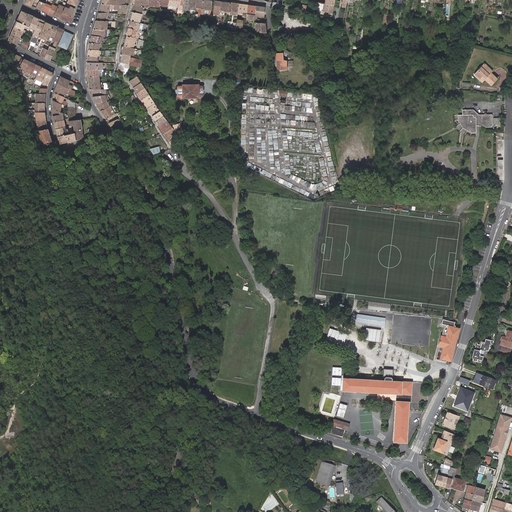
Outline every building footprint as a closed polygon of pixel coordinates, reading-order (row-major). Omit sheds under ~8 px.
[(39,0),(38,2),(36,8),(42,10),(45,5),(45,3),(39,0)] [(196,0),(189,0),(188,8),(188,9),(188,12),(195,13),(196,10),(196,8),(196,0)] [(210,15),(212,10),(213,0),(210,0),(203,0),(202,8),(202,14),(210,15)] [(334,0),(325,0),(323,11),(333,13),(334,0)] [(222,1),(215,1),(214,10),(213,15),(220,16),(220,14),(222,1)] [(230,2),(222,1),(220,14),(229,15),(230,2)] [(238,13),(239,3),(231,2),(230,2),(229,15),(237,16),(238,13)] [(247,14),(248,5),(239,3),(238,13),(247,14)] [(50,7),(48,13),(54,15),(58,6),(52,4),(50,7)] [(50,7),(45,5),(42,10),(48,13),(50,7)] [(58,5),(58,6),(54,15),(60,18),(63,12),(64,8),(58,5)] [(73,16),(75,8),(69,5),(68,7),(65,6),(64,8),(63,12),(73,16)] [(112,5),(101,5),(98,13),(110,13),(111,9),(112,5)] [(127,14),(129,5),(112,5),(111,9),(119,9),(118,13),(127,14)] [(135,5),(133,12),(143,14),(145,8),(135,5)] [(255,15),(256,6),(248,5),(247,14),(255,15)] [(265,7),(256,6),(255,15),(263,16),(265,7)] [(21,11),(17,22),(23,25),(28,14),(21,11)] [(71,23),(73,16),(63,12),(60,18),(71,23)] [(143,14),(133,12),(131,21),(141,23),(143,14)] [(33,17),(28,14),(23,25),(26,26),(25,27),(28,29),(33,17)] [(28,29),(27,32),(33,34),(39,19),(33,17),(28,29)] [(45,22),(39,19),(33,34),(29,42),(35,44),(37,40),(39,37),(45,22)] [(237,20),(236,28),(243,29),(244,21),(237,20)] [(108,21),(96,21),(93,29),(105,29),(106,29),(108,21)] [(141,23),(131,21),(129,29),(139,31),(141,23)] [(52,25),(45,22),(39,37),(42,38),(41,40),(45,42),(48,35),(52,25)] [(256,23),(257,32),(266,33),(265,23),(256,23)] [(347,33),(356,33),(356,23),(344,23),(347,33)] [(58,27),(52,25),(48,35),(53,37),(58,27)] [(15,27),(12,34),(20,37),(23,30),(21,29),(15,27)] [(64,30),(58,27),(53,37),(52,40),(56,41),(54,46),(56,47),(64,30)] [(139,31),(129,29),(127,36),(137,39),(139,31)] [(74,34),(65,30),(58,46),(68,50),(74,34)] [(20,37),(12,34),(8,41),(17,45),(20,37)] [(98,44),(100,36),(91,36),(88,43),(98,44)] [(137,39),(127,36),(125,46),(136,49),(139,39),(137,39)] [(342,37),(332,36),(331,44),(341,45),(342,37)] [(137,47),(143,49),(146,41),(140,39),(137,47)] [(21,46),(26,49),(29,42),(23,40),(21,44),(21,46)] [(43,45),(39,55),(45,57),(49,49),(49,47),(43,45)] [(289,49),(276,45),(275,55),(276,55),(281,54),(287,54),(289,49)] [(123,54),(132,56),(134,57),(136,49),(125,46),(123,54)] [(55,51),(49,49),(45,57),(51,60),(53,56),(55,51)] [(9,51),(9,52),(6,58),(11,60),(14,54),(9,51)] [(18,64),(21,57),(14,54),(11,60),(18,64)] [(126,71),(128,72),(130,65),(132,56),(123,54),(121,62),(128,64),(127,66),(126,71)] [(281,54),(276,55),(277,71),(286,70),(286,60),(282,60),(281,54)] [(130,65),(141,67),(143,59),(134,57),(132,56),(130,65)] [(30,61),(23,58),(19,67),(23,69),(21,74),(23,75),(25,70),(30,61)] [(31,73),(35,64),(30,61),(25,70),(23,75),(28,77),(31,73)] [(37,75),(41,67),(35,64),(31,73),(37,76),(37,75)] [(48,70),(41,67),(37,75),(37,76),(35,79),(36,80),(35,83),(40,85),(41,82),(43,80),(48,70)] [(492,72),(488,68),(484,71),(481,67),(474,74),(479,80),(482,77),(484,80),(491,86),(497,79),(491,73),(492,72)] [(54,73),(48,70),(43,80),(49,83),(54,73)] [(104,80),(103,74),(88,76),(89,83),(104,80)] [(134,87),(142,82),(138,75),(130,81),(134,87)] [(60,76),(58,83),(68,88),(71,89),(73,82),(60,76)] [(233,79),(232,79),(231,86),(239,87),(240,79),(236,79),(236,77),(233,77),(233,79)] [(104,80),(89,83),(90,88),(90,89),(105,86),(104,80)] [(146,87),(142,82),(134,87),(137,93),(146,87)] [(68,88),(58,83),(54,92),(64,97),(68,88)] [(183,97),(202,96),(204,94),(203,91),(204,91),(204,88),(203,88),(203,86),(202,86),(202,84),(201,84),(198,84),(198,83),(183,84),(183,85),(178,85),(177,87),(177,88),(176,90),(176,93),(178,94),(178,95),(179,97),(183,96),(183,97)] [(97,104),(101,111),(112,104),(113,104),(105,86),(90,89),(93,97),(97,104)] [(151,94),(146,87),(137,93),(142,100),(151,94)] [(45,103),(45,93),(38,92),(36,92),(36,98),(30,98),(30,102),(36,102),(45,103)] [(61,103),(67,105),(68,102),(63,100),(64,97),(54,92),(53,100),(61,103)] [(157,103),(151,94),(142,100),(148,109),(157,103)] [(53,100),(53,108),(61,110),(61,103),(53,100)] [(45,112),(45,103),(36,102),(36,112),(45,112)] [(162,111),(157,103),(148,109),(153,117),(162,111)] [(101,111),(106,119),(117,112),(112,104),(101,111)] [(53,115),(54,122),(64,120),(62,111),(61,110),(53,108),(53,115)] [(491,126),(492,125),(492,115),(492,114),(479,115),(473,109),(463,110),(462,110),(462,114),(458,115),(458,120),(463,128),(471,132),(476,132),(476,125),(478,125),(479,126),(491,126)] [(164,115),(162,111),(153,117),(156,121),(164,115)] [(46,119),(45,112),(36,112),(36,121),(46,119)] [(113,128),(123,122),(117,112),(106,119),(113,128)] [(167,119),(164,115),(156,121),(159,125),(167,119)] [(36,121),(38,131),(47,128),(46,119),(36,121)] [(164,133),(172,127),(167,119),(159,125),(164,133)] [(65,127),(70,126),(70,124),(65,125),(64,120),(54,122),(56,129),(65,127)] [(80,121),(74,122),(73,122),(75,133),(77,140),(84,138),(80,121)] [(71,133),(71,130),(67,131),(65,127),(56,129),(58,136),(71,133)] [(164,133),(169,142),(178,136),(177,135),(174,130),(172,127),(164,133)] [(47,128),(38,131),(43,146),(52,143),(47,128)] [(75,133),(71,133),(58,136),(60,143),(77,140),(75,133)] [(169,142),(173,147),(181,141),(178,136),(169,142)] [(153,154),(161,152),(160,146),(151,148),(153,154)] [(354,313),(353,321),(384,325),(386,317),(354,313)] [(448,360),(452,361),(462,329),(456,327),(457,322),(445,318),(444,324),(447,324),(437,358),(447,361),(448,360)] [(366,327),(365,340),(379,341),(381,329),(366,327)] [(348,334),(330,328),(326,340),(344,346),(348,334)] [(511,330),(508,330),(506,336),(504,335),(501,344),(502,345),(501,349),(511,352),(511,347),(509,347),(511,338),(511,330)] [(493,343),(494,342),(489,340),(488,343),(484,342),(483,345),(479,343),(473,360),(482,362),(484,356),(481,355),(483,351),(491,354),(494,344),(493,343)] [(333,375),(342,375),(342,367),(333,366),(333,375)] [(483,385),(486,374),(484,373),(483,376),(477,374),(475,379),(480,381),(479,384),(483,385)] [(494,378),(486,374),(483,385),(493,389),(496,382),(493,381),(494,378)] [(333,377),(332,385),(340,385),(340,377),(333,377)] [(386,381),(374,380),(344,378),(343,391),(397,394),(413,395),(413,383),(393,381),(386,381)] [(475,392),(460,386),(453,405),(467,411),(475,392)] [(412,403),(413,395),(397,394),(397,402),(410,403),(412,403)] [(408,443),(410,403),(397,402),(395,442),(408,443)] [(345,417),(347,405),(340,403),(337,415),(345,417)] [(461,417),(450,412),(444,425),(456,430),(457,426),(455,425),(458,420),(460,421),(461,417)] [(511,417),(500,414),(489,449),(501,453),(511,417)] [(347,431),(350,424),(334,419),(332,426),(347,431)] [(443,439),(440,438),(435,449),(443,452),(448,454),(455,439),(453,438),(455,434),(447,430),(443,439)] [(335,467),(322,462),(316,481),(329,485),(335,467)] [(457,468),(446,464),(444,469),(454,472),(452,479),(453,479),(451,488),(452,488),(456,478),(454,477),(457,470),(457,468)] [(454,472),(444,469),(443,473),(439,472),(436,484),(451,489),(451,488),(453,479),(452,479),(454,472)] [(468,481),(456,478),(452,488),(464,492),(468,481)] [(474,492),(483,494),(485,490),(474,487),(475,483),(470,482),(465,499),(472,501),(474,492)] [(496,487),(495,489),(503,492),(503,493),(508,495),(509,491),(496,487)] [(479,511),(483,494),(474,492),(472,501),(470,509),(479,511)] [(394,511),(381,497),(376,502),(385,511),(394,511)] [(465,511),(468,511),(470,509),(472,501),(465,499),(463,507),(468,508),(467,511),(465,511)] [(492,499),(488,511),(502,511),(505,506),(506,503),(492,499)]
